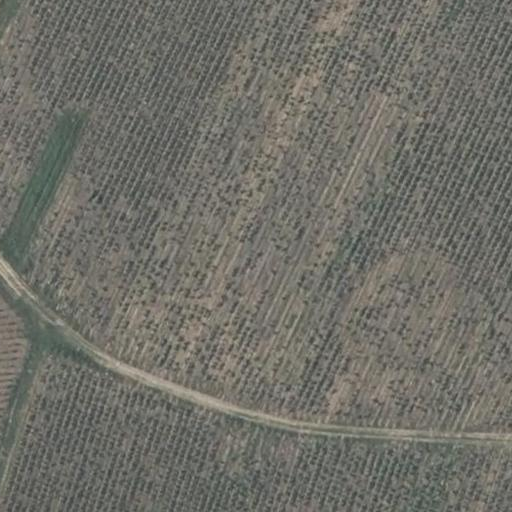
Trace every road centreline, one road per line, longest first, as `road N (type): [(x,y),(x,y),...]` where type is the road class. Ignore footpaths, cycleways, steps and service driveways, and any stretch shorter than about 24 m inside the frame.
road 1 (track): [(0,258),(53,321),(129,373),(274,428),(511,443)]
road 2 (track): [(0,440),(41,307)]
